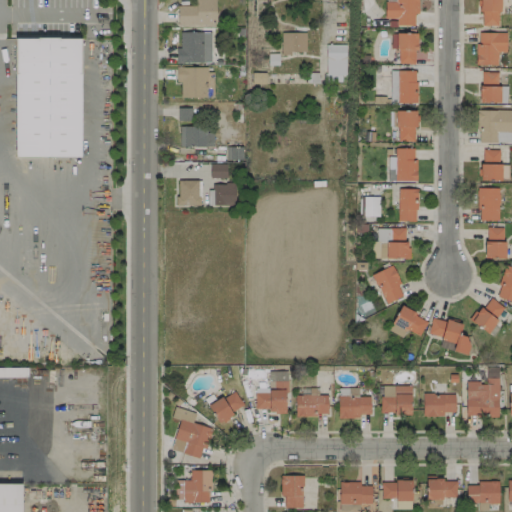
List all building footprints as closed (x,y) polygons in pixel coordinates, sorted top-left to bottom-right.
[(177,25),(215,24),(214,0),(195,0),(195,5),(177,5),(177,25)] [(414,25),(414,13),(417,13),(417,0),(394,0),(394,1),(384,1),(384,18),(396,18),(395,24),(414,25)] [(479,0),(479,25),(498,25),(498,0),(479,0)] [(206,61),(205,31),(179,32),(180,47),(175,47),(176,62),(206,61)] [(280,52),(305,52),(305,32),(281,32),(280,52)] [(414,63),(415,33),(390,32),(390,48),(398,48),(397,63),(414,63)] [(505,32),(476,32),(476,64),(496,64),(497,52),(505,52),(505,32)] [(14,38),(79,38),(79,156),(13,156),(14,38)] [(344,44),(325,44),(325,81),(344,81),(344,44)] [(212,67),(175,68),(175,81),(180,81),(180,97),(213,97),(212,67)] [(416,101),(415,70),(389,70),(389,102),(416,101)] [(506,103),(506,85),(497,85),(497,72),(480,71),(479,102),(506,103)] [(252,83),(264,82),(263,72),(251,72),(252,83)] [(190,120),(190,107),(177,107),(177,120),(190,120)] [(510,109),(477,110),(478,142),(510,142),(510,109)] [(415,110),(395,110),(394,140),(414,141),(415,110)] [(212,146),(213,127),(179,126),(178,145),(212,146)] [(414,180),(415,148),(394,147),(394,156),(387,156),(387,180),(414,180)] [(507,164),(498,163),(498,149),(480,149),(480,179),(507,180),(507,164)] [(209,177),(225,178),(226,163),(210,163),(209,177)] [(200,205),(200,180),(177,179),(176,205),(200,205)] [(234,204),(234,183),(212,183),(213,205),(234,204)] [(498,220),(497,187),(477,188),(477,220),(498,220)] [(397,220),(415,221),(416,188),(397,188),(397,220)] [(379,196),(363,196),(362,215),(378,216),(379,196)] [(406,257),(406,227),(375,228),(375,240),(370,240),(371,258),(406,257)] [(503,227),(485,227),(484,257),(503,257),(503,227)] [(396,284),(399,282),(391,264),(371,274),(385,303),(401,295),(396,284)] [(511,301),(511,267),(504,265),(495,296),(511,301)] [(470,320),(485,332),(504,308),(488,296),(470,320)] [(401,336),(404,328),(419,335),(426,318),(398,306),(387,330),(401,336)] [(464,354),(469,337),(458,334),(461,324),(431,316),(427,334),(454,341),(452,350),(464,354)] [(465,381),(464,415),(497,415),(497,367),(485,366),(485,382),(465,381)] [(285,370),(268,370),(268,387),(254,388),(254,411),(285,410),(285,370)] [(379,384),(378,412),(409,413),(410,385),(379,384)] [(369,395),(358,396),(357,387),(336,388),(337,418),(359,417),(359,414),(369,413),(369,395)] [(208,404),(217,421),(243,408),(234,390),(208,404)] [(443,415),(443,411),(454,411),(454,393),(422,393),(421,415),(443,415)] [(295,415),(327,415),(326,394),(294,394),(295,415)] [(170,449),(198,457),(201,447),(205,448),(211,427),(192,422),(195,412),(173,406),(170,417),(178,419),(170,449)] [(209,469),(189,469),(189,480),(175,480),(175,501),(209,501),(209,469)] [(301,507),(302,475),(280,474),(280,497),(284,497),(284,507),(301,507)] [(455,497),(455,478),(425,478),(425,499),(433,499),(432,507),(440,507),(441,497),(455,497)] [(411,481),(381,480),(380,498),(393,498),(392,509),(410,509),(411,481)] [(498,481),(476,480),(476,485),(465,485),(465,502),(497,502),(498,481)] [(360,481),(338,481),(338,504),(358,504),(358,503),(370,503),(371,485),(360,485),(360,481)] [(0,511),(0,483),(21,483),(21,511),(0,511)]
